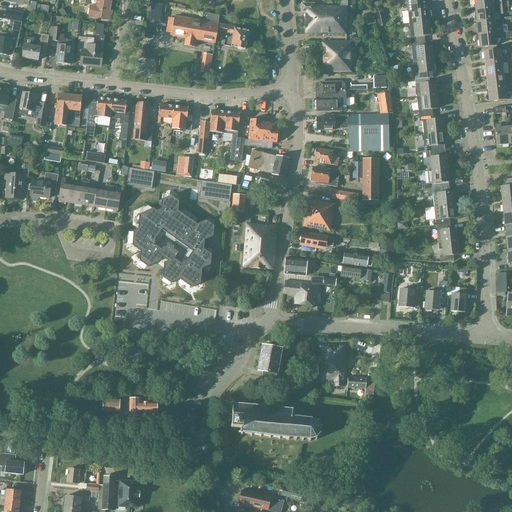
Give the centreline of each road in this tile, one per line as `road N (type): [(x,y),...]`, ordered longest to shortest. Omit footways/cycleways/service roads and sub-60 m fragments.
road 1 (residential): [(262,319),(294,160),(291,87)]
road 2 (residential): [(483,339),(262,319)]
road 3 (residential): [(479,179),(449,0)]
road 4 (residential): [(291,87),(210,95),(116,85)]
road 5 (residential): [(483,339),(479,179)]
road 6 (residential): [(204,440),(46,443)]
road 7 (residential): [(254,335),(127,312),(128,287)]
road 8 (residential): [(204,440),(216,387),(254,335)]
